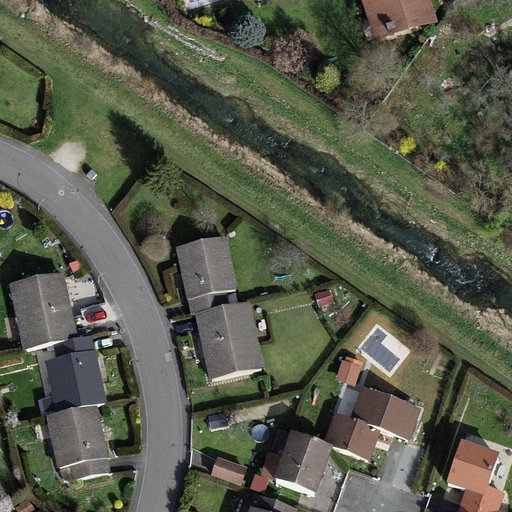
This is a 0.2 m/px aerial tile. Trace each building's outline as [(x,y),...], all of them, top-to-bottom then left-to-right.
[(378,0),(368,3),(378,36),(386,33),(386,35),(395,32),(395,30),(429,20),(422,0),(378,0)] [(234,291),(222,239),(184,248),(177,249),(182,270),(187,269),(190,283),(185,284),(189,301),(191,301),(194,315),(197,315),(226,308),(223,297),(223,294),(232,292),(234,291)] [(65,295),(60,274),(11,285),(26,352),(44,348),(75,341),(67,305),(61,306),(59,296),(65,295)] [(226,308),(238,306),(235,294),(223,297),(226,308)] [(207,361),(212,382),(260,371),(246,304),(238,306),(226,308),(197,315),(205,351),(211,350),(213,360),(207,361)] [(90,353),(87,339),(75,341),(44,348),(47,363),(55,395),(59,415),(94,408),(104,405),(100,384),(95,385),(92,372),(96,371),(93,353),(90,353)] [(352,421),(337,416),(325,447),(330,449),(349,456),(367,462),(378,431),(406,442),(418,410),(363,390),(352,421)] [(59,415),(55,395),(44,398),(49,418),(59,415)] [(99,429),(94,408),(59,415),(49,418),(60,471),(71,468),(75,483),(106,476),(103,461),(106,460),(102,442),(97,444),(94,430),(99,429)] [(283,461),(292,435),(278,430),(269,456),(283,461)] [(325,447),(292,435),(283,461),(275,483),(305,494),(310,479),(318,482),(330,449),(325,447)] [(495,511),(501,496),(486,490),(496,459),(461,447),(448,485),(468,492),(461,511),(495,511)] [(245,471),(217,461),(212,475),(240,485),(245,471)] [(318,482),(310,479),(305,494),(313,496),(318,482)] [(0,487),(0,507),(9,503),(0,487)] [(284,511),(286,508),(257,497),(251,511),(284,511)]
